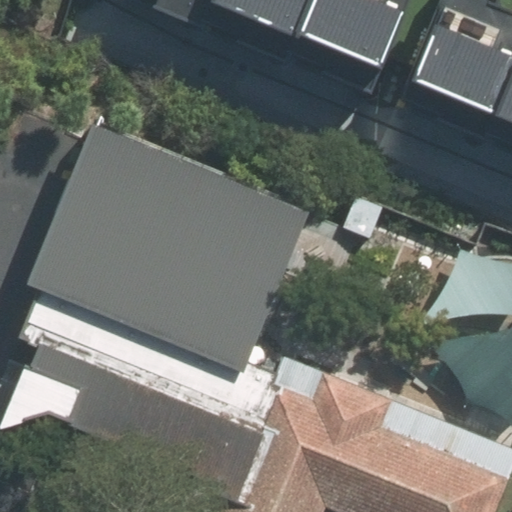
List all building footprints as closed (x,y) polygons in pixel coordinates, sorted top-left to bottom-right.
[(246,0),(296,21),(304,0),(246,0)] [(304,0),(296,21),(387,60),(412,0),(304,0)] [(511,0),(412,0),(387,60),(478,99),(511,18),(511,0)] [(511,18),(478,99),(511,113),(511,18)] [(317,397),(277,381),(339,232),(306,218),(311,209),(96,121),(29,281),(43,287),(24,332),(43,340),(18,402),(231,489),(220,511),(320,511),(324,504),(344,511),(494,511),(511,469),(511,446),(328,369),(317,397)] [(381,204),(356,193),(344,224),(368,235),(381,204)] [(445,340),(438,352),(471,400),(511,423),(511,248),(501,243),(493,256),(482,248),(426,326),(445,340)]
